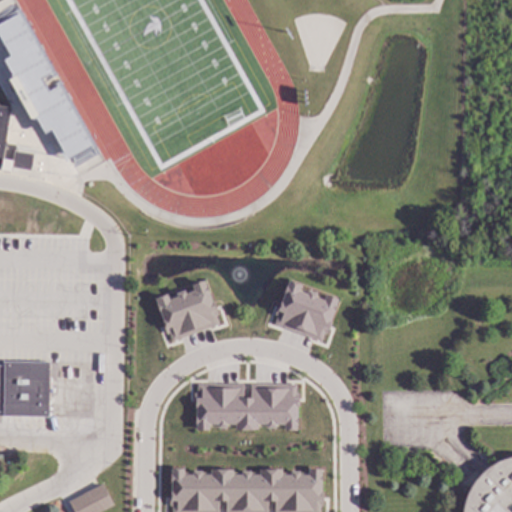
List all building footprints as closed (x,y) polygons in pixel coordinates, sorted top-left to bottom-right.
[(0,37),(0,23),(15,15),(48,73),(39,78),(47,92),(56,87),(90,146),(66,160),(50,131),(43,135),(33,116),(41,111),(18,72),(12,76),(2,60),(10,55),(0,37)] [(0,106),(8,108),(0,159),(0,106)] [(10,161),(12,151),(32,154),(29,170),(9,167),(10,161)] [(0,159),(10,161),(9,167),(9,172),(0,170),(0,159)] [(218,326),(204,280),(190,284),(191,290),(167,297),(166,295),(154,298),(167,341),(218,326)] [(271,325),(322,342),(337,298),(324,294),(323,298),(298,290),(300,285),(286,280),(271,325)] [(0,363),(1,364),(1,360),(48,360),(47,415),(1,415),(1,411),(0,410),(0,363)] [(296,384),(248,384),(248,398),(241,398),(241,384),(193,384),(193,431),(207,431),(207,426),(234,426),(234,431),(256,431),(256,427),(274,427),(274,425),(282,425),(282,431),(296,431),(296,384)] [(511,511),(460,511),(461,510),(463,501),(466,493),(470,485),(475,478),(489,465),(496,461),(502,458),(511,455),(511,511)] [(169,511),(266,511),(266,502),(272,502),(272,511),(320,511),(320,469),(306,469),(306,473),(281,474),(281,469),(257,470),(257,473),(240,473),(240,471),(205,472),(182,473),(182,469),(168,469),(169,511)] [(112,505),(98,511),(72,511),(67,501),(101,483),(112,505)]
